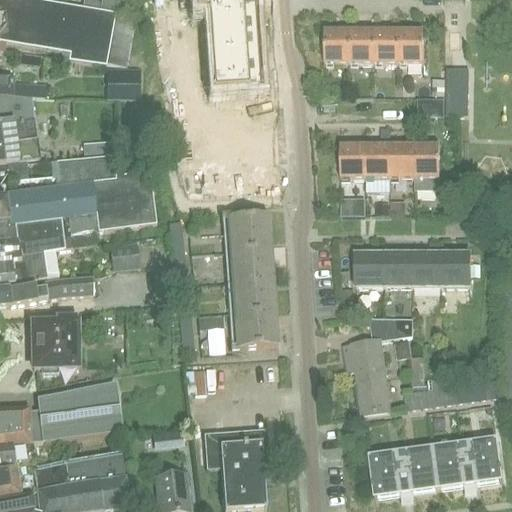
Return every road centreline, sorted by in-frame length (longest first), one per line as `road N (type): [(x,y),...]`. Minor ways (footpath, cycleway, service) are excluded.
road 1 (residential): [(314,511),(299,234),(306,205),(284,0)]
road 2 (unknown): [(285,22),(405,21),(405,0)]
